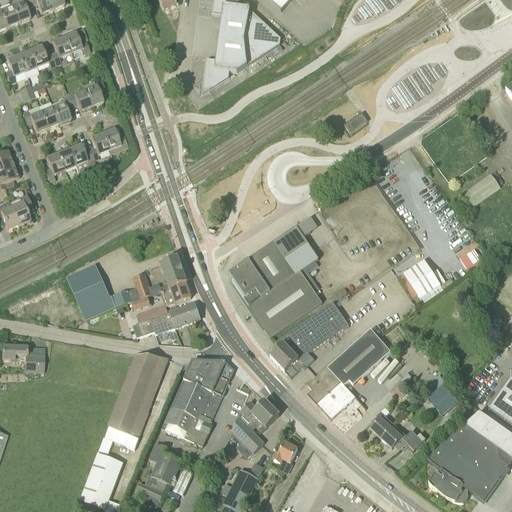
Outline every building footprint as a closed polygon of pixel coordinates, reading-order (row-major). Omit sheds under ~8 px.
[(21,0),(24,4),(12,9),(19,26),(30,21),(26,11),(31,9),(27,0),(21,0)] [(27,0),(31,9),(37,6),(41,17),(53,12),(47,0),(27,0)] [(64,7),(61,0),(47,0),(53,12),(64,7)] [(158,0),(159,1),(158,2),(163,13),(175,7),(172,0),(158,0)] [(222,16),(219,39),(280,47),(281,41),(248,11),(238,9),(239,2),(236,0),(215,0),(213,15),(222,16)] [(266,0),(281,14),(293,0),(266,0)] [(12,9),(1,13),(7,30),(19,26),(12,9)] [(73,63),(85,58),(90,56),(85,43),(80,46),(75,35),(64,40),(71,58),(73,63)] [(280,47),(219,39),(216,62),(207,61),(202,97),(229,80),(229,73),(237,74),(280,47)] [(56,55),(51,57),(55,70),(61,68),(59,62),(71,58),(64,40),(52,44),(56,55)] [(48,66),(50,72),(55,70),(51,57),(45,59),(41,49),(30,53),(36,71),(48,66)] [(30,53),(18,58),(25,75),(36,71),(30,53)] [(14,80),(25,75),(18,58),(7,62),(11,73),(5,75),(10,87),(16,85),(14,80)] [(42,85),(31,89),(33,95),(44,90),(42,85)] [(97,89),(85,93),(92,110),(103,105),(101,99),(106,97),(102,85),(96,87),(97,89)] [(19,94),(21,99),(33,95),(31,89),(19,94)] [(80,114),(92,110),(85,93),(73,98),(73,96),(67,98),(72,110),(77,108),(80,114)] [(24,105),(35,100),(33,95),(21,99),(24,105)] [(64,106),(52,110),(59,127),(71,122),(67,112),(72,110),(67,98),(62,100),(64,106)] [(59,127),(52,110),(41,115),(48,131),(59,127)] [(29,119),(27,114),(22,116),(26,128),(32,126),(36,136),(48,131),(41,115),(29,119)] [(368,125),(362,116),(343,129),(349,138),(368,125)] [(114,132),(102,136),(109,153),(121,149),(122,152),(128,150),(123,138),(117,140),(114,132)] [(94,149),(89,152),(93,163),(99,161),(97,158),(109,153),(102,136),(91,141),(94,149)] [(78,175),(80,174),(95,168),(93,163),(89,152),(83,154),(81,147),(69,152),(76,169),(78,175)] [(69,152),(58,156),(65,173),(76,169),(69,152)] [(0,156),(0,166),(11,163),(7,153),(0,156)] [(50,171),(45,174),(49,185),(55,183),(53,178),(65,173),(58,156),(46,161),(50,171)] [(0,166),(0,177),(14,172),(11,163),(0,166)] [(14,172),(0,177),(0,193),(6,191),(4,186),(18,181),(14,172)] [(462,198),(472,211),(501,190),(492,177),(462,198)] [(64,206),(76,201),(74,196),(62,200),(64,206)] [(9,205),(11,210),(19,228),(30,224),(27,216),(33,214),(33,216),(34,216),(27,198),(9,205)] [(0,217),(1,217),(5,227),(8,233),(19,228),(11,210),(2,214),(0,209),(0,208),(0,217)] [(244,265),(229,275),(246,299),(244,301),(249,308),(295,277),(285,262),(309,246),(304,239),(318,230),(311,219),(297,229),(244,265)] [(117,309),(123,307),(163,294),(171,291),(187,285),(178,261),(178,260),(160,266),(168,288),(162,290),(160,286),(150,290),(145,276),(133,280),(137,291),(110,299),(115,310),(117,309)] [(441,288),(432,276),(424,263),(404,276),(420,302),(441,288)] [(86,323),(115,310),(110,299),(96,267),(67,280),(86,323)] [(452,279),(445,269),(435,275),(441,286),(452,279)] [(295,277),(249,308),(271,340),(323,305),(301,274),(295,278),(295,277)] [(171,291),(163,294),(168,308),(191,300),(186,287),(186,286),(187,286),(187,285),(171,291)] [(133,305),(135,313),(150,308),(149,304),(148,301),(133,305)] [(292,381),(304,369),(306,371),(315,362),(309,356),(326,344),(350,328),(334,305),(276,345),(281,350),(271,359),(292,381)] [(140,326),(134,329),(137,340),(143,338),(143,339),(156,335),(157,337),(200,322),(195,306),(169,315),(169,316),(140,326)] [(137,317),(140,326),(169,316),(169,315),(166,307),(137,317)] [(354,387),(388,357),(368,334),(328,370),(327,370),(312,383),(307,387),(313,393),(307,398),(331,423),(356,401),(345,388),(350,383),(354,387)] [(44,374),(44,359),(27,359),(28,350),(3,349),(3,363),(20,363),(20,358),(27,359),(26,374),(36,374),(44,374)] [(142,432),(163,376),(168,362),(137,358),(107,439),(136,450),(140,441),(138,441),(142,432)] [(226,365),(193,363),(161,431),(181,440),(180,444),(189,449),(191,445),(194,446),(193,448),(196,450),(197,448),(199,449),(211,422),(211,423),(234,373),(226,366),(226,365)] [(405,388),(414,380),(409,375),(392,392),(398,398),(406,389),(405,388)] [(511,382),(490,412),(511,427),(511,382)] [(428,400),(443,418),(459,404),(445,386),(438,391),(428,400)] [(246,461),(252,455),(254,457),(264,446),(252,434),(261,425),(267,431),(280,418),(266,403),(258,411),(252,404),(241,415),(232,434),(247,450),(241,456),(246,461)] [(371,432),(382,441),(395,427),(381,415),(378,419),(381,421),(371,432)] [(395,427),(382,441),(393,452),(396,449),(399,454),(409,446),(415,453),(424,445),(413,433),(408,439),(395,427)] [(484,504),(511,465),(511,460),(466,429),(429,464),(442,474),(439,478),(437,476),(430,487),(434,491),(436,493),(436,492),(442,497),(445,500),(449,502),(452,504),(456,505),(463,495),(465,497),(468,493),(484,504)] [(0,464),(9,438),(0,434),(0,464)] [(298,452),(285,445),(279,456),(277,455),(276,458),(272,456),(267,467),(278,473),(280,470),(289,475),(293,467),(291,466),(298,452)] [(136,496),(159,505),(167,486),(171,488),(182,465),(164,456),(166,451),(156,446),(149,462),(158,466),(151,480),(150,479),(147,487),(141,485),(136,496)] [(88,479),(114,489),(123,465),(97,456),(88,479)] [(250,475),(242,472),(226,502),(222,508),(230,511),(243,511),(265,471),(255,466),(250,475)] [(105,511),(114,489),(88,479),(80,503),(104,511),(105,511)]
